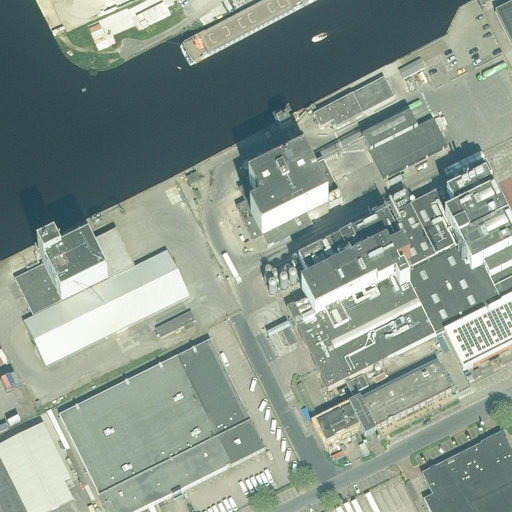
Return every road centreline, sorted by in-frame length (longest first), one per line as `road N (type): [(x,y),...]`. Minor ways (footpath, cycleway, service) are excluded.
road 1 (unclassified): [(511,404),(502,400),(325,491)]
road 2 (unclassified): [(325,491),(233,314)]
